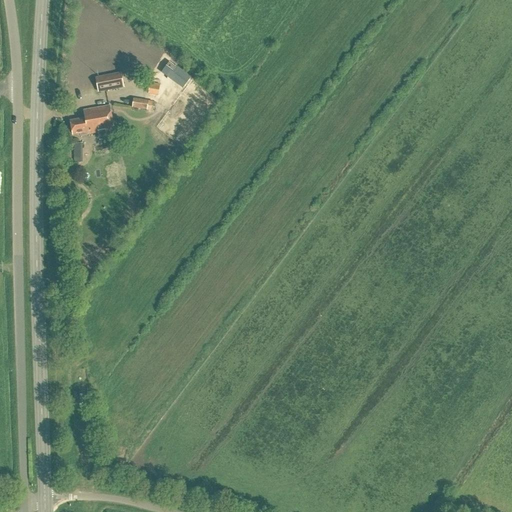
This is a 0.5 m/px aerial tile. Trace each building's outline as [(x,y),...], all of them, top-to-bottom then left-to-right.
[(98,93),(124,88),(121,73),(95,78),(98,93)] [(165,97),(177,76),(172,74),(161,95),(165,97)] [(158,96),(160,85),(150,83),(148,95),(158,96)] [(147,111),(149,102),(134,99),(132,108),(147,111)] [(80,137),(114,130),(109,105),(83,110),(84,119),(70,121),(72,136),(79,135),(80,137)]
